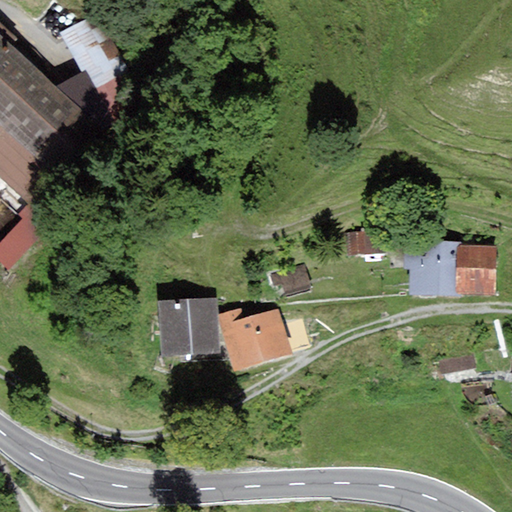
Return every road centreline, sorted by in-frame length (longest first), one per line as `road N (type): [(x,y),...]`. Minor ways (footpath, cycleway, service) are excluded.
road 1 (track): [(511,308),(425,313),(350,334),(193,421),(144,435),(99,429),(0,372)]
road 2 (track): [(511,220),(400,199),(353,205),(270,233),(236,223),(228,200),(256,136),(263,89),(258,33),(241,0)]
road 3 (secondary): [(460,511),(380,485),(108,484),(37,458),(0,430)]
